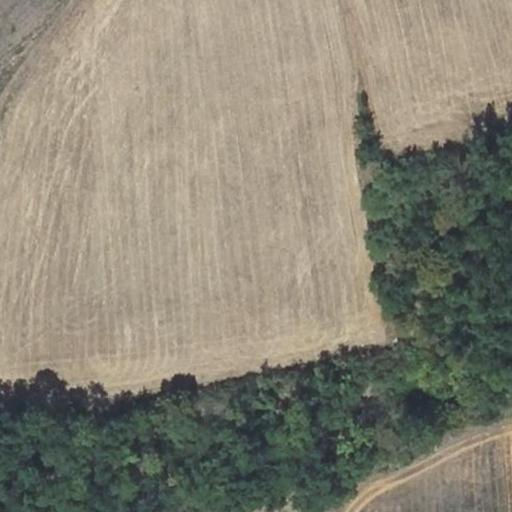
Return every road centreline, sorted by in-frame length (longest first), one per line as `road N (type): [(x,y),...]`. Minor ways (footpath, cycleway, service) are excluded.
road 1 (track): [(351,511),(401,469),(511,420)]
road 2 (track): [(69,0),(11,81),(0,112)]
